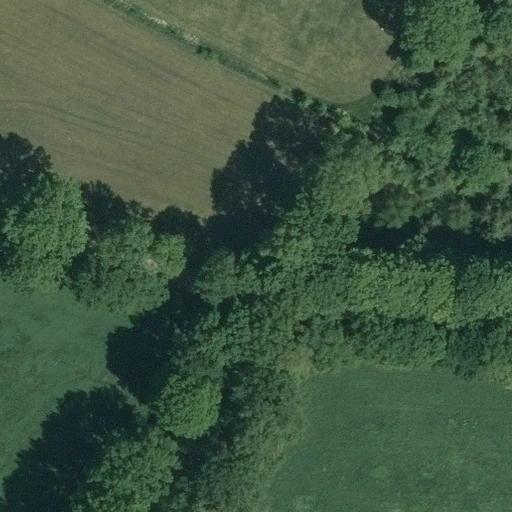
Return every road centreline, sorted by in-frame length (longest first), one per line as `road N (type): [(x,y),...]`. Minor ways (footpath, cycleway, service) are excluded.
road 1 (unclassified): [(511,313),(269,297),(0,226)]
road 2 (track): [(181,511),(269,297)]
